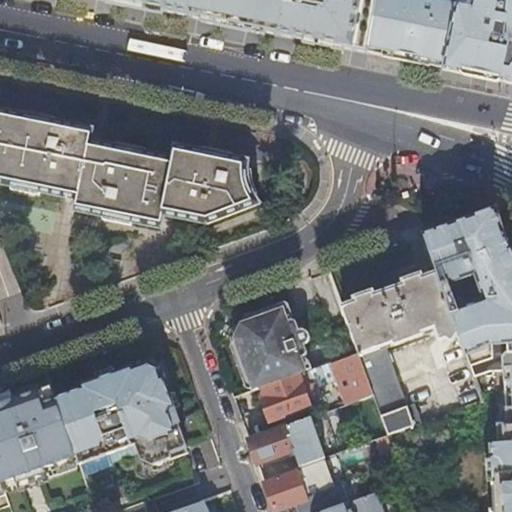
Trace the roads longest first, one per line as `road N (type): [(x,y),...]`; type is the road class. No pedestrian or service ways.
road 1 (secondary): [(324,91),(0,30)]
road 2 (residential): [(371,112),(334,212),(309,241),(181,294)]
road 3 (residential): [(257,511),(181,294)]
road 4 (residential): [(181,294),(0,359)]
road 5 (secondary): [(511,117),(324,91)]
road 6 (secondary): [(371,112),(511,175)]
